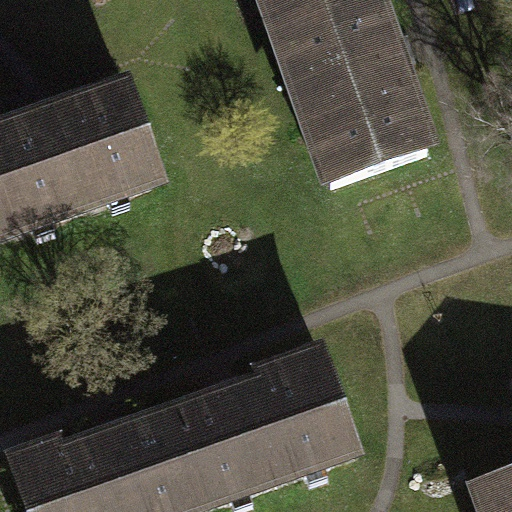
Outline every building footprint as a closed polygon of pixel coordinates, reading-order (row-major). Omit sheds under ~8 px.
[(252,0),(271,54),(389,13),(384,0),(252,0)] [(271,54),(326,213),(444,173),(389,13),(271,54)] [(0,134),(0,236),(152,184),(120,93),(0,134)] [(6,466),(22,511),(188,511),(348,456),(313,357),(251,379),(254,388),(54,459),(50,450),(6,466)] [(511,511),(511,479),(471,494),(477,511),(511,511)]
